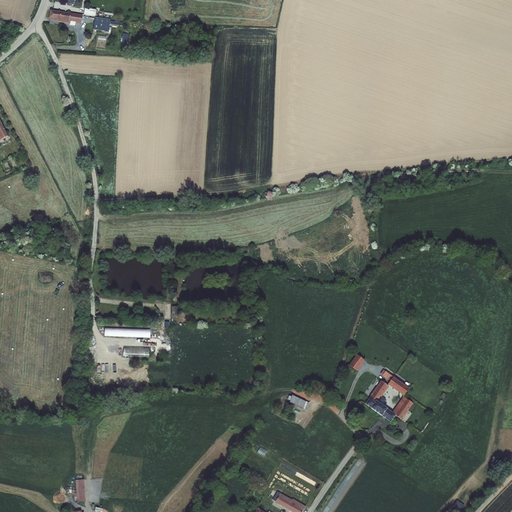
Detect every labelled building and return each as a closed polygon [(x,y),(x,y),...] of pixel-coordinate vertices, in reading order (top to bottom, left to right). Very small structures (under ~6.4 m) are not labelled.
[(97,10),(85,8),(84,15),(95,16),(97,10)] [(83,15),(50,10),(49,18),(49,20),(58,21),(58,22),(70,24),(70,21),(76,22),(76,24),(81,24),(83,15)] [(111,20),(95,17),(93,30),(109,32),(110,26),(111,21),(111,20)] [(0,119),(0,139),(1,141),(9,137),(0,119)] [(106,328),(106,336),(151,337),(152,329),(106,328)] [(124,356),(150,357),(150,348),(125,348),(124,356)] [(364,359),(356,354),(349,364),(356,369),(364,359)] [(383,374),(390,379),(393,375),(386,370),(383,374)] [(409,387),(393,375),(390,379),(388,383),(404,394),(409,387)] [(388,384),(382,380),(366,402),(382,414),(387,407),(382,403),(386,398),(380,394),(388,384)] [(290,402),(308,409),(310,402),(293,394),(290,402)] [(407,398),(403,395),(391,410),(395,413),(396,414),(407,398)] [(401,418),(412,402),(407,398),(396,414),(401,418)] [(391,410),(387,407),(382,414),(386,417),(391,410)] [(395,413),(391,410),(386,417),(390,420),(395,413)] [(76,478),(77,502),(86,501),(85,478),(76,478)] [(297,511),(300,511),(305,503),(291,496),(290,497),(276,488),(271,497),(297,511)] [(457,500),(454,507),(462,511),(466,503),(457,500)]
